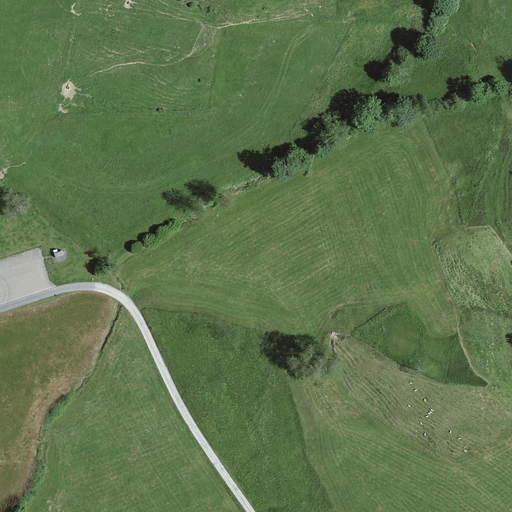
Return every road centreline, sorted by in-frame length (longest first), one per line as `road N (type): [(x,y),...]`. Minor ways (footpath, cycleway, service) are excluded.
road 1 (track): [(251,511),(182,410),(120,296)]
road 2 (unclassified): [(120,296),(69,287),(0,308)]
